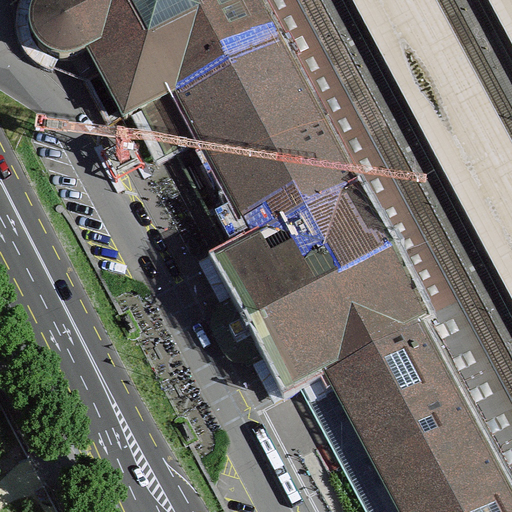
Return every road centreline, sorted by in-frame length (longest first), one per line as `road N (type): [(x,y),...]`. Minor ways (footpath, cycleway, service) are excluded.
road 1 (motorway): [(265,511),(0,36)]
road 2 (motorway): [(0,183),(182,511)]
road 3 (primary): [(0,214),(164,511)]
